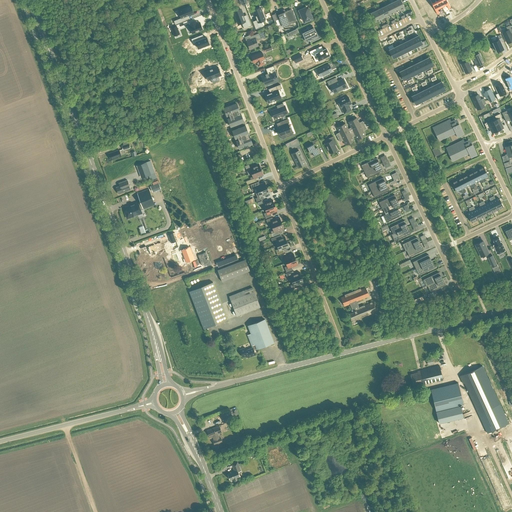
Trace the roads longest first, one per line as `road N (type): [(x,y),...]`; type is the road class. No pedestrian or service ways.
road 1 (tertiary): [(183,394),(511,308)]
road 2 (primary): [(146,313),(30,0)]
road 3 (residential): [(207,0),(280,186)]
road 4 (residential): [(280,186),(340,344)]
road 5 (tertiary): [(0,441),(154,402)]
road 6 (residential): [(321,0),(385,135)]
road 7 (residential): [(385,135),(439,249)]
